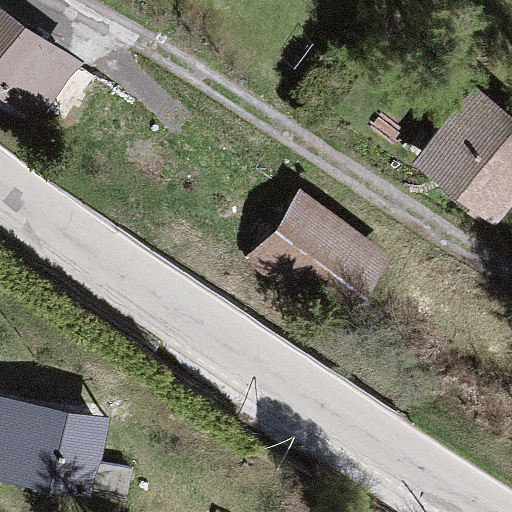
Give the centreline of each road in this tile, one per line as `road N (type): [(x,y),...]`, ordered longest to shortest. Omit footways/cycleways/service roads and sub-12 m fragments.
road 1 (tertiary): [(495,511),(219,336),(0,182)]
road 2 (track): [(67,0),(511,283)]
